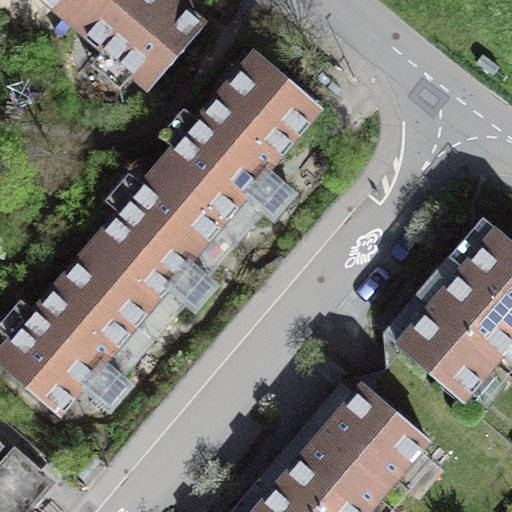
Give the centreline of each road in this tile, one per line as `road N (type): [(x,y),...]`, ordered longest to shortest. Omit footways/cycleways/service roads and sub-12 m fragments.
road 1 (residential): [(472,111),(127,511)]
road 2 (residential): [(343,0),(472,111)]
